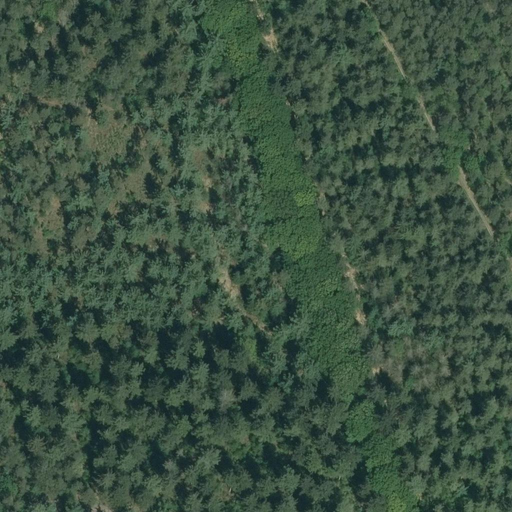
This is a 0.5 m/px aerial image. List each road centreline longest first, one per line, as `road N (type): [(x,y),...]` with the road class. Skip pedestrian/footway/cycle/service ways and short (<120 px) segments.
road 1 (unclassified): [(395,511),(231,0)]
road 2 (track): [(511,267),(363,0)]
road 3 (track): [(0,114),(50,0)]
